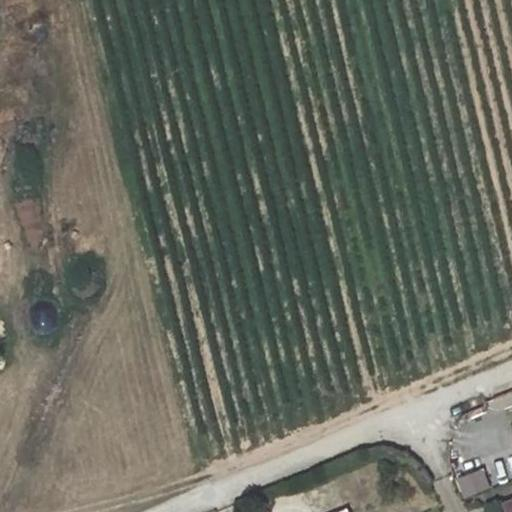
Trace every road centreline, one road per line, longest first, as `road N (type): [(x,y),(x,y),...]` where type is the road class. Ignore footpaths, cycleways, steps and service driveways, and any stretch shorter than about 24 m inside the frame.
road 1 (track): [(112,511),(511,349)]
road 2 (residential): [(511,373),(159,511)]
